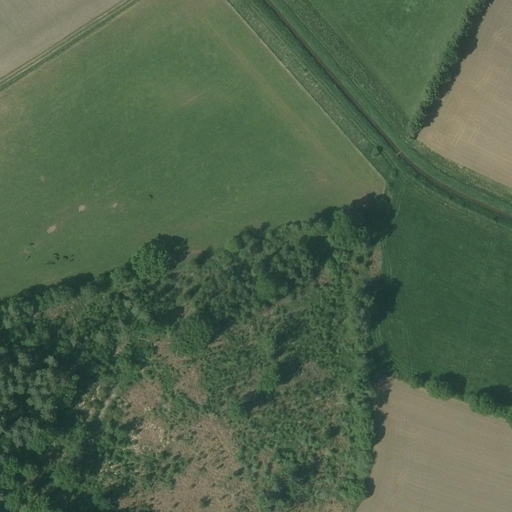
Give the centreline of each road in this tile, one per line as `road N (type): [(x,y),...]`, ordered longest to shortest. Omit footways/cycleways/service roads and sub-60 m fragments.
road 1 (track): [(51,511),(113,391),(172,330),(169,267)]
road 2 (track): [(0,88),(135,0)]
